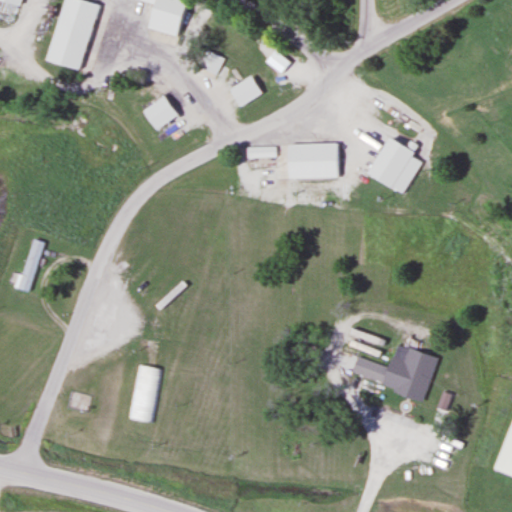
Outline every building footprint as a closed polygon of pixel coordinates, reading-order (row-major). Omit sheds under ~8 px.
[(58,0),(43,61),(79,70),(96,3),(82,0),(58,0)] [(141,27),(176,36),(185,0),(137,0),(148,3),(141,27)] [(214,75),(222,58),(204,49),(196,66),(214,75)] [(226,89),(237,107),(260,93),(249,75),(226,89)] [(339,143),(284,143),(284,178),(339,178),(339,143)] [(29,293),(44,242),(30,238),(15,288),(29,293)] [(342,352),(336,372),(419,397),(431,356),(394,344),(387,366),(342,352)] [(151,423),(161,369),(137,365),(127,419),(151,423)] [(511,474),(497,468),(511,430),(511,474)]
